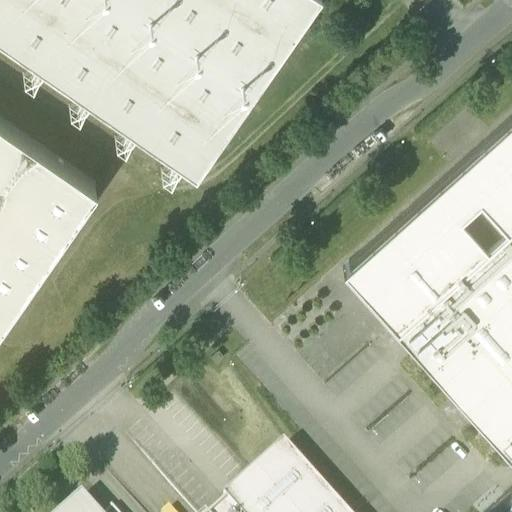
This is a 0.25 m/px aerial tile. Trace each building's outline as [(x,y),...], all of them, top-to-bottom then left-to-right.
[(0,0),(0,28),(194,163),(306,0),(0,0)] [(0,319),(95,182),(0,116),(0,319)] [(511,116),(345,266),(511,452),(511,116)] [(320,173),(330,185),(366,156),(356,144),(320,173)] [(220,503),(224,508),(227,511),(336,511),(281,450),(220,503)] [(88,511),(79,502),(67,511),(88,511)]
